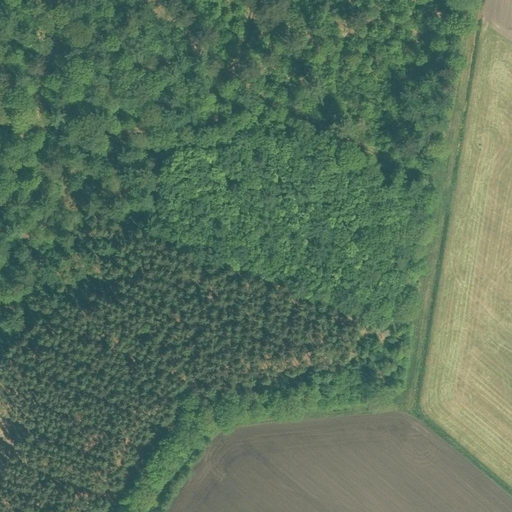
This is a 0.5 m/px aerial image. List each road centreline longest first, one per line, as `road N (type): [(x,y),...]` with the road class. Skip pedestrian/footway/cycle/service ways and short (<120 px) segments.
road 1 (track): [(471,0),(402,397),(213,425),(199,433),(146,511)]
road 2 (track): [(248,0),(231,66),(317,124),(440,178)]
road 3 (track): [(255,83),(174,120),(109,126),(0,119)]
road 4 (track): [(59,0),(0,212)]
